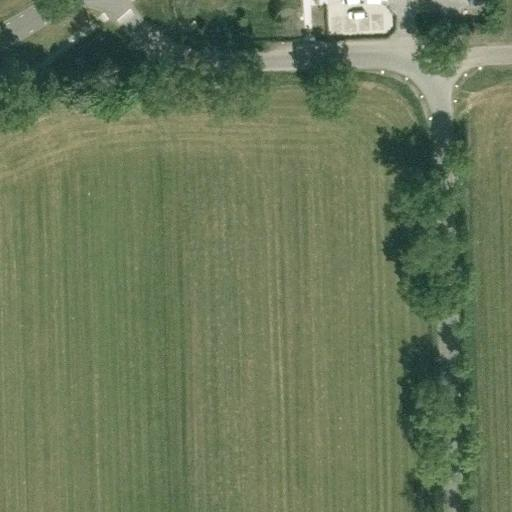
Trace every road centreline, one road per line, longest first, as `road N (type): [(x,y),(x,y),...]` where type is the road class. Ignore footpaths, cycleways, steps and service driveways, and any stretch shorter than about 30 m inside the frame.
road 1 (unclassified): [(457,511),(422,74)]
road 2 (unclassified): [(422,74),(391,57),(175,51),(105,0)]
